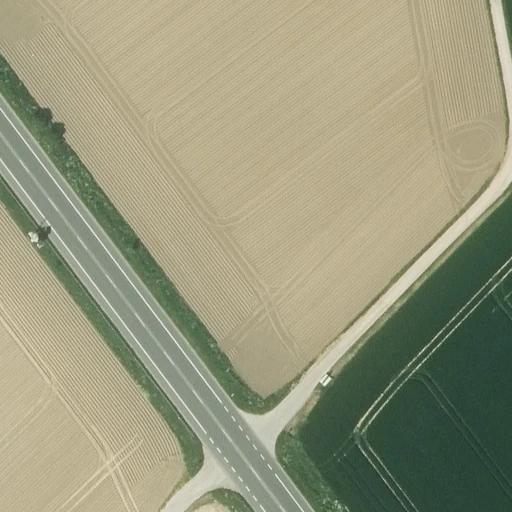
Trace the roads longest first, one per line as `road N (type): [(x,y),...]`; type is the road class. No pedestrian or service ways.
road 1 (track): [(173,511),(243,455),(511,173)]
road 2 (primary): [(287,511),(0,130)]
